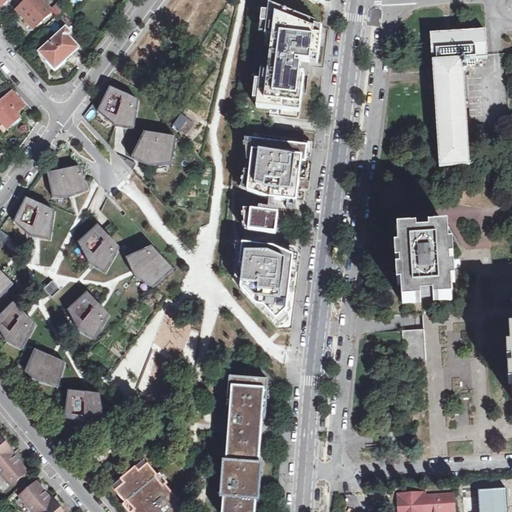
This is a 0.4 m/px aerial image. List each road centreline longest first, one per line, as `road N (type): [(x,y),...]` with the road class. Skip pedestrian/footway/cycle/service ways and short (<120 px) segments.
road 1 (unclassified): [(299,511),(358,0)]
road 2 (residential): [(0,396),(96,511)]
road 3 (residential): [(60,117),(149,0)]
